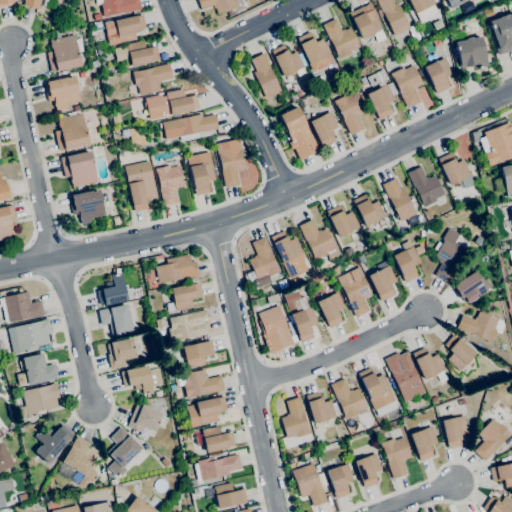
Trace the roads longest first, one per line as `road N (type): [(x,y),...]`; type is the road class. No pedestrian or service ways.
road 1 (residential): [(511,90),(286,199),(137,243)]
road 2 (residential): [(277,511),(213,224)]
road 3 (residential): [(286,199),(259,134),(167,0)]
road 4 (residential): [(55,259),(9,37)]
road 5 (residential): [(249,383),(314,365),(423,311)]
road 6 (residential): [(55,259),(97,409)]
road 7 (residential): [(0,268),(137,243)]
road 8 (residential): [(200,58),(308,0)]
